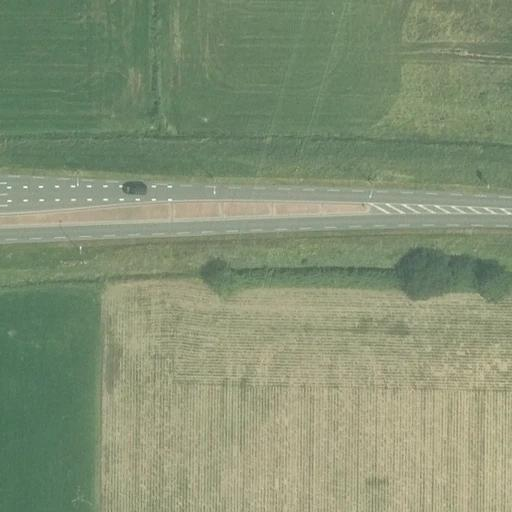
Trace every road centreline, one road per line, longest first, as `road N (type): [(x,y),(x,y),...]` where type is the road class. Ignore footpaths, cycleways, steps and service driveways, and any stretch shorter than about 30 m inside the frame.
road 1 (primary): [(0,236),(511,223)]
road 2 (primary): [(511,205),(0,197)]
